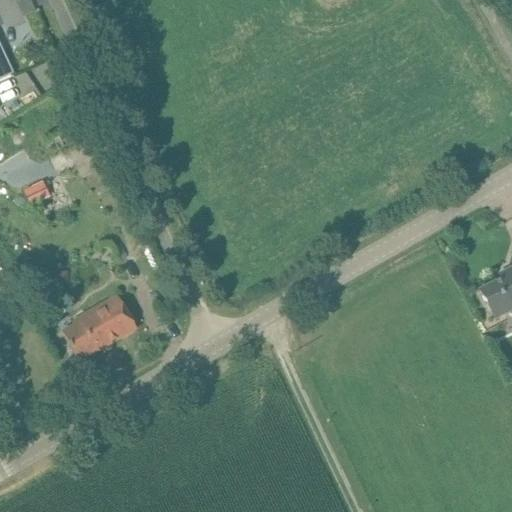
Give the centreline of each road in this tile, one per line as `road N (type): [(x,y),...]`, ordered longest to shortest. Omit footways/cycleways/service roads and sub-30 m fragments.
road 1 (unclassified): [(212,345),(54,0)]
road 2 (tertiary): [(212,345),(511,175)]
road 3 (tertiary): [(0,469),(212,345)]
